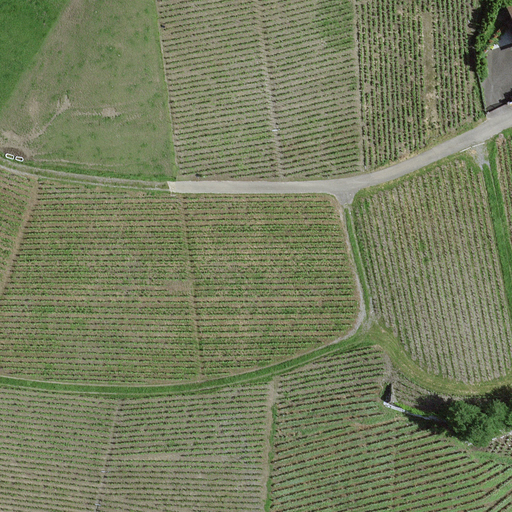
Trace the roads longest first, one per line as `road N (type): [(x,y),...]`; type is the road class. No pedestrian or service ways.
road 1 (track): [(344,185),(359,292),(354,330),(180,389),(0,377)]
road 2 (track): [(511,119),(363,181),(197,186)]
road 3 (track): [(0,161),(99,180),(197,186)]
